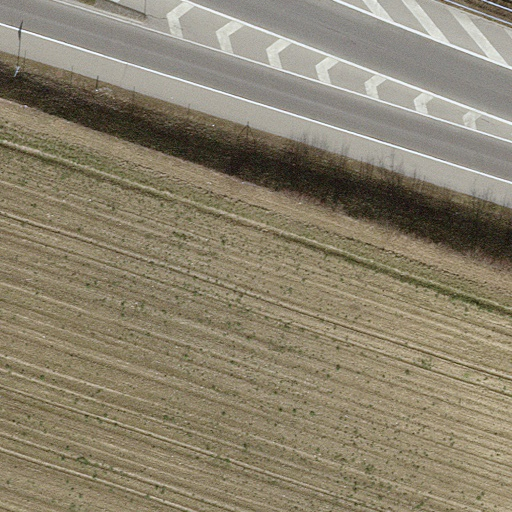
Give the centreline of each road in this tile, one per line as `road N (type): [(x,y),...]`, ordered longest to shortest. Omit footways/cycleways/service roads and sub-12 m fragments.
road 1 (primary): [(0,2),(511,155)]
road 2 (motorway): [(268,0),(511,96)]
